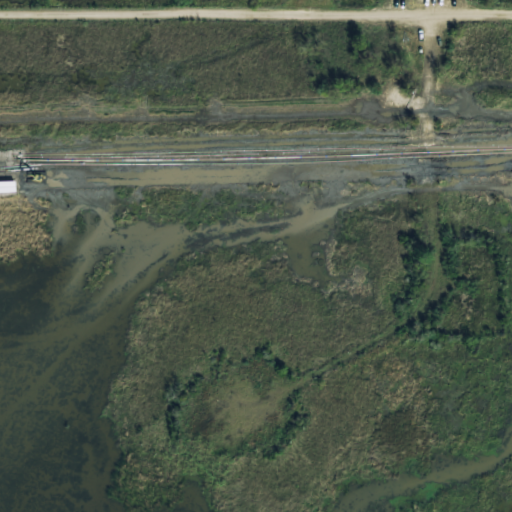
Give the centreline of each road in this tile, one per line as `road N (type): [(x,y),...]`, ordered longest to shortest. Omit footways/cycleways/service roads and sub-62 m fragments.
road 1 (residential): [(434,19),(442,265),(436,290),(401,330),(225,429)]
road 2 (residential): [(0,15),(511,16)]
